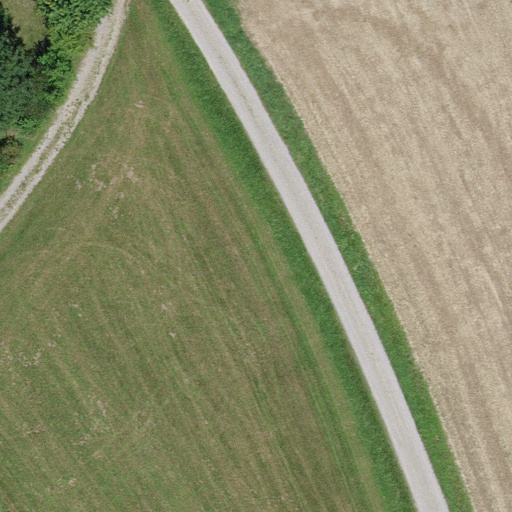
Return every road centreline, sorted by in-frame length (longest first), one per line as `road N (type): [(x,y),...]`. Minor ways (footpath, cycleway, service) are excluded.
road 1 (track): [(186,0),(330,256),(432,511)]
road 2 (track): [(115,0),(77,110),(0,216)]
